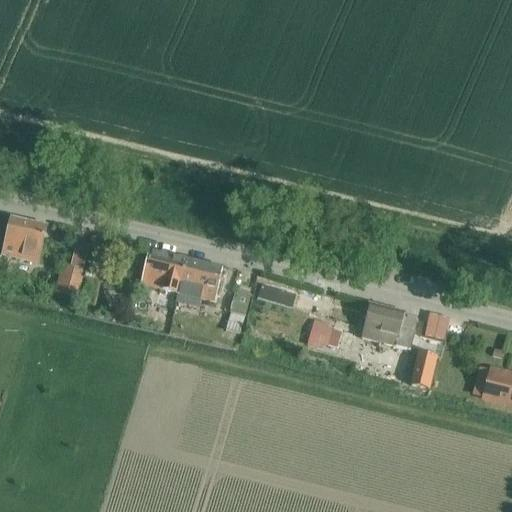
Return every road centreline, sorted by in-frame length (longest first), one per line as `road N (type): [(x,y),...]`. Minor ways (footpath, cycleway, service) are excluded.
road 1 (track): [(511,442),(156,353),(109,511)]
road 2 (unclassified): [(511,322),(0,201)]
